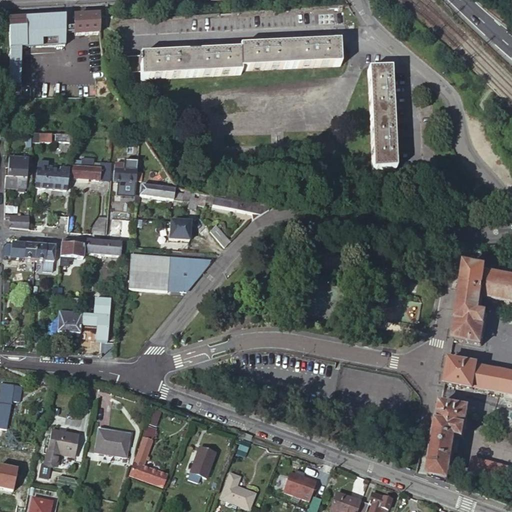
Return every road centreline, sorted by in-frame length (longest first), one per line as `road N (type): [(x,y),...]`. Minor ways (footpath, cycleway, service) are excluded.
road 1 (unclassified): [(136,378),(231,254),(263,230),(299,220),(422,239),(511,232)]
road 2 (residential): [(142,381),(481,511)]
road 3 (unclassified): [(511,207),(465,156),(452,96),(369,22),(359,0)]
road 4 (residential): [(0,362),(136,378)]
